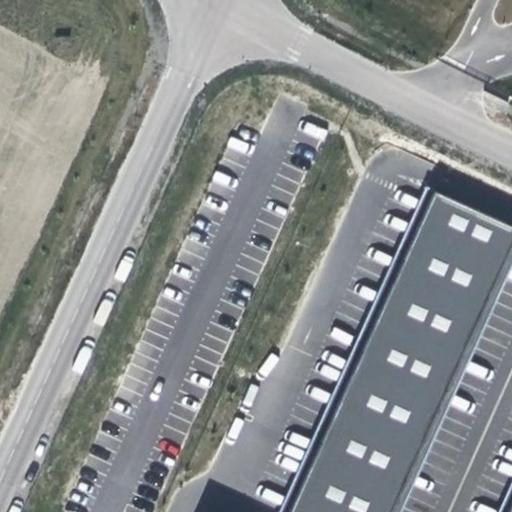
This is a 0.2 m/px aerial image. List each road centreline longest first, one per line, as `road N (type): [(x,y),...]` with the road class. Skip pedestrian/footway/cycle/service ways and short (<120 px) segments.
road 1 (unclassified): [(0,481),(217,0)]
road 2 (unclassified): [(217,0),(511,151)]
